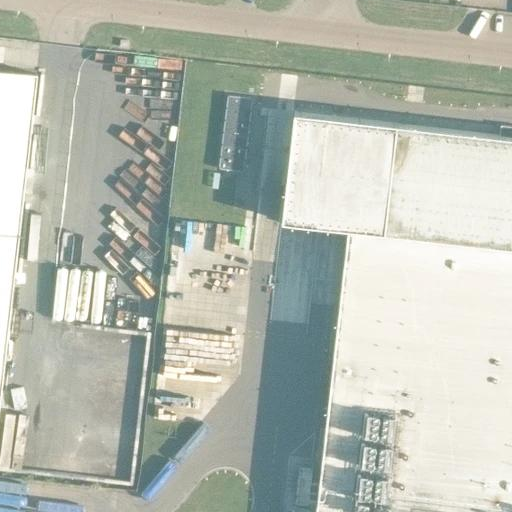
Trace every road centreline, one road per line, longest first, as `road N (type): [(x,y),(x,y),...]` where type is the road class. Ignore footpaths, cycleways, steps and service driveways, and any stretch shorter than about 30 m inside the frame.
road 1 (unclassified): [(511,49),(36,0)]
road 2 (unknown): [(511,412),(455,392),(277,404)]
